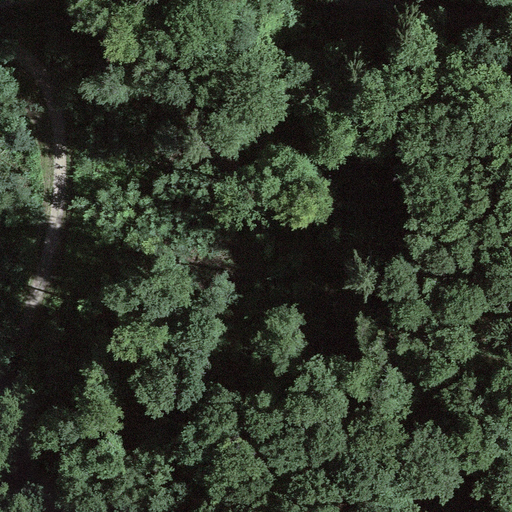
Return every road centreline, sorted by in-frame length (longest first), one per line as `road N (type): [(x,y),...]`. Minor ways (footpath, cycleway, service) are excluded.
road 1 (track): [(0,1),(280,0),(511,27)]
road 2 (track): [(0,43),(30,61),(62,113),(52,232),(3,428),(9,511)]
